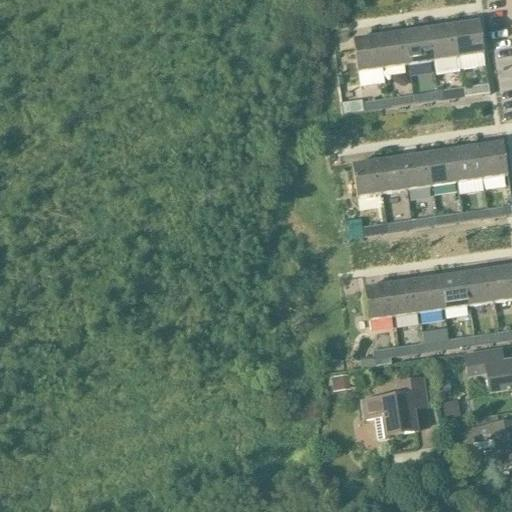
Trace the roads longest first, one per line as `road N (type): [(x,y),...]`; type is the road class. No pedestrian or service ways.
road 1 (unknown): [(511,124),(353,143)]
road 2 (unknown): [(486,511),(420,469),(365,454)]
